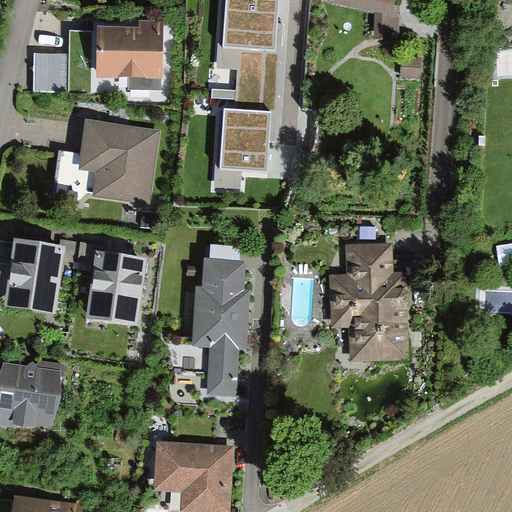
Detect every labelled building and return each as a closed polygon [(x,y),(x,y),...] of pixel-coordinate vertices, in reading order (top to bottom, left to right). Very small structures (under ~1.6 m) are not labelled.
[(280,3),(241,0),(226,0),(223,52),(238,53),(277,56),(280,3)] [(329,0),(328,7),(375,16),(374,42),(400,41),(401,7),(396,7),(397,0),(329,0)] [(116,23),(94,23),(94,31),(68,31),(68,53),(67,92),(118,94),(118,82),(164,81),(163,23),(140,23),(140,30),(116,30),(116,23)] [(67,92),(68,53),(36,52),(35,92),(67,92)] [(273,117),(277,56),(238,53),(234,115),(273,117)] [(421,79),(422,59),(402,58),(401,78),(421,79)] [(234,115),(224,114),(220,176),(269,179),(273,117),(234,115)] [(161,133),(87,123),(82,155),(59,152),(51,202),(92,207),(93,198),(150,206),(161,133)] [(68,242),(67,251),(66,257),(71,263),(89,266),(96,261),(97,255),(98,246),(68,242)] [(67,251),(15,243),(5,310),(57,318),(66,257),(67,251)] [(393,245),(346,247),(348,276),(330,277),(332,331),(349,330),(351,364),(410,362),(406,275),(395,276),(393,245)] [(210,261),(203,261),(202,290),(195,289),(192,349),(210,350),(208,397),(237,399),(240,352),(248,352),(251,293),(244,293),(246,263),(240,263),(241,249),(211,248),(210,261)] [(149,263),(97,255),(96,261),(87,322),(138,330),(149,263)] [(27,369),(4,366),(0,379),(0,427),(35,432),(36,427),(53,429),(63,402),(62,381),(66,380),(66,366),(41,362),(36,367),(33,364),(27,369)] [(231,511),(235,450),(157,445),(154,494),(183,496),(181,511),(231,511)] [(85,511),(86,507),(17,499),(16,502),(0,500),(0,511),(85,511)]
